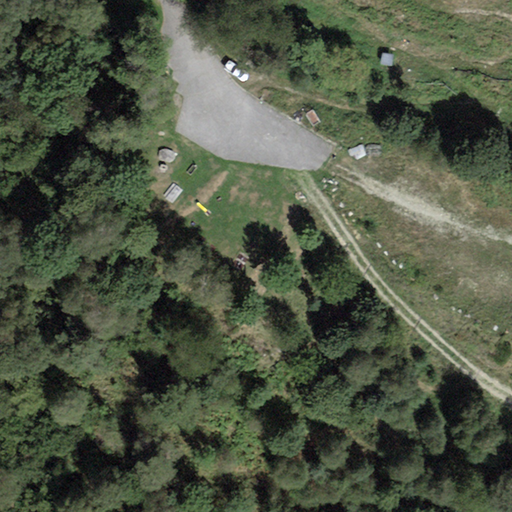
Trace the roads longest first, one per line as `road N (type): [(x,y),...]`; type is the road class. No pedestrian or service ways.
road 1 (track): [(511,120),(324,101),(193,49)]
road 2 (unclassified): [(167,0),(219,88),(349,164)]
road 3 (track): [(349,164),(473,238),(511,248)]
